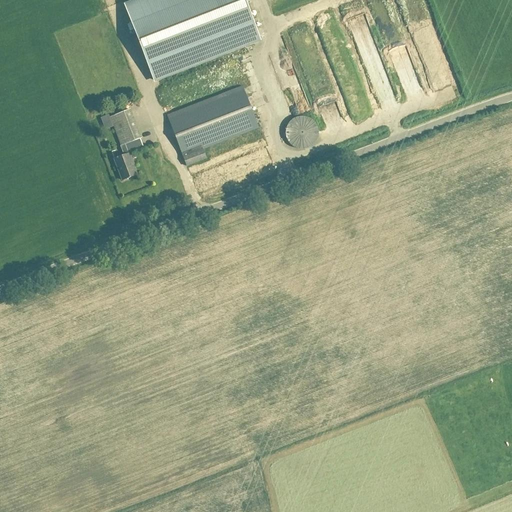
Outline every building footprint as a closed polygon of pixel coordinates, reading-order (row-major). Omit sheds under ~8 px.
[(245,0),(133,0),(124,4),(154,83),(261,42),(245,0)] [(291,119),(310,111),(287,53),(268,60),(291,119)] [(258,128),(243,88),(168,117),(187,166),(206,158),(202,149),(258,128)] [(136,175),(125,145),(140,139),(129,110),(110,117),(121,146),(120,146),(124,156),(114,159),(122,180),(136,175)] [(304,117),(302,117),(300,117),(298,117),(296,118),(294,119),(292,120),(291,121),(290,122),(288,123),(287,125),(287,127),(286,128),(286,129),(286,130),(285,132),(285,133),(285,134),(286,135),(286,137),(286,138),(286,139),(287,140),(287,141),(289,143),(290,144),(291,146),(293,147),(294,148),(295,148),(296,148),(298,149),(300,149),(301,149),(304,149),(306,149),(308,148),(309,147),(310,147),(311,146),(313,145),(314,144),(315,142),(316,141),(316,140),(317,139),(317,138),(318,136),(318,135),(318,134),(318,132),(318,131),(318,130),(317,129),(317,127),(317,126),(316,125),(316,124),(315,123),(313,121),(312,121),(311,120),(309,119),(307,118),(306,117),(304,117)] [(267,150),(213,165),(218,181),(271,166),(267,150)] [(195,178),(200,190),(215,184),(210,172),(195,178)]
